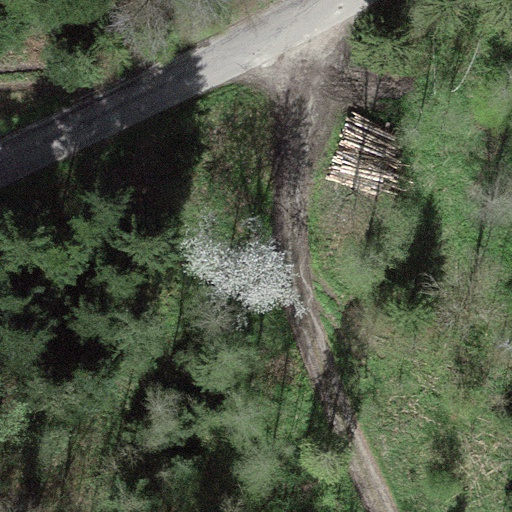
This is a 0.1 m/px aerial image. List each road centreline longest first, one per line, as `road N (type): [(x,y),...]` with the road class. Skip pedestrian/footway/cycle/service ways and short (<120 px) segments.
road 1 (track): [(383,511),(324,373),(296,263),(291,187),(312,20)]
road 2 (unclassified): [(0,165),(345,0)]
